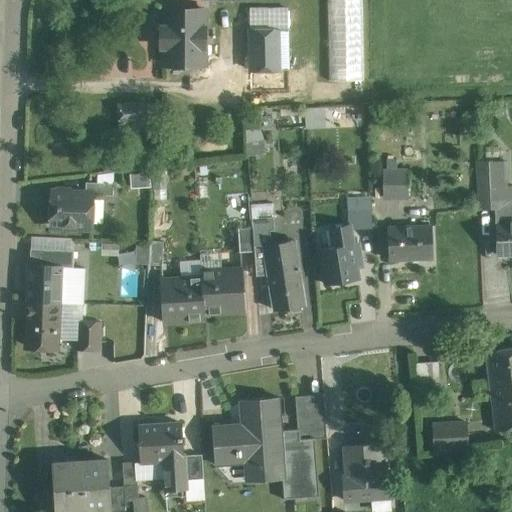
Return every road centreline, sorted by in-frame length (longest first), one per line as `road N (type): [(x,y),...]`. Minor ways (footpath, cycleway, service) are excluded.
road 1 (residential): [(0,394),(511,315)]
road 2 (residential): [(0,361),(9,34)]
